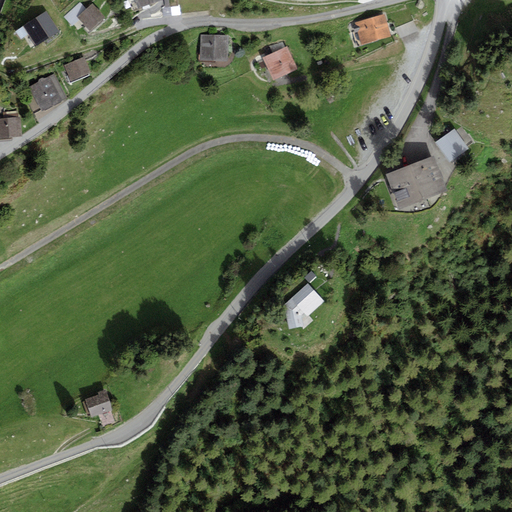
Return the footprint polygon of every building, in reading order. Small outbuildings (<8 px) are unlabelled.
[(159,0),(133,0),(137,9),(160,2),(159,0)] [(92,5),(77,18),(89,31),(103,17),(92,5)] [(48,13),(17,31),(22,39),(28,35),(35,46),(58,32),(48,13)] [(379,16),(348,24),(354,45),(385,38),(379,16)] [(222,36),(196,35),(194,61),(221,62),(222,36)] [(286,50),(265,59),(274,79),(295,69),(286,50)] [(83,60),(66,67),(71,79),(89,73),(83,60)] [(52,77),(31,89),(43,109),(64,97),(52,77)] [(19,119),(0,120),(0,137),(20,135),(19,119)] [(455,132),(434,145),(447,165),(468,152),(455,132)] [(433,159),(387,176),(400,209),(446,192),(433,159)] [(309,286),(286,305),(300,322),(323,303),(309,286)] [(102,395),(76,404),(83,421),(108,412),(102,395)]
